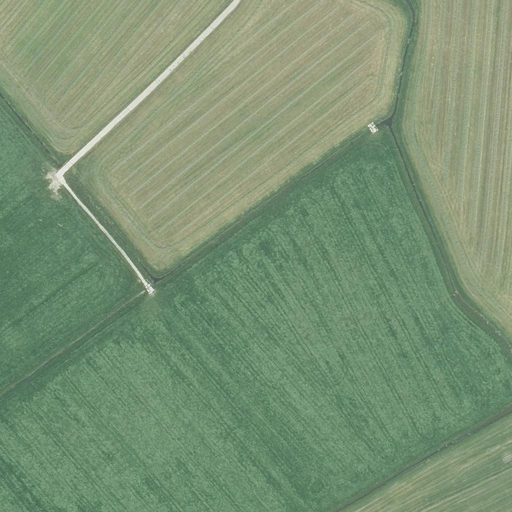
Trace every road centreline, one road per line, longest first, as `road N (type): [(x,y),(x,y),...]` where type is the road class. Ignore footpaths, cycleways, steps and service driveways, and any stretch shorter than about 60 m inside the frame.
road 1 (track): [(237,0),(56,175),(152,293)]
road 2 (track): [(144,284),(0,386)]
